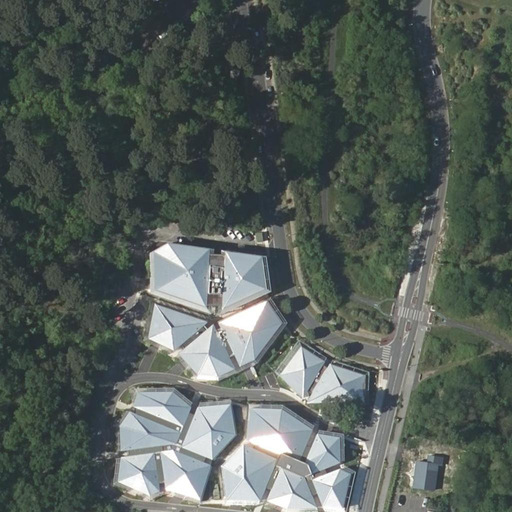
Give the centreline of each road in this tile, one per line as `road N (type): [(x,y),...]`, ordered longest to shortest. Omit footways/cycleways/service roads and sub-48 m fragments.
road 1 (tertiary): [(425,0),(422,36),(442,124),(439,197),(400,359)]
road 2 (residential): [(287,251),(143,235),(113,389)]
road 3 (residential): [(384,437),(322,423),(267,394),(148,377),(113,389)]
road 4 (residential): [(241,0),(287,251)]
road 5 (residential): [(113,389),(98,469),(108,498),(191,511)]
road 6 (residential): [(287,251),(303,306),(325,334),(400,359)]
